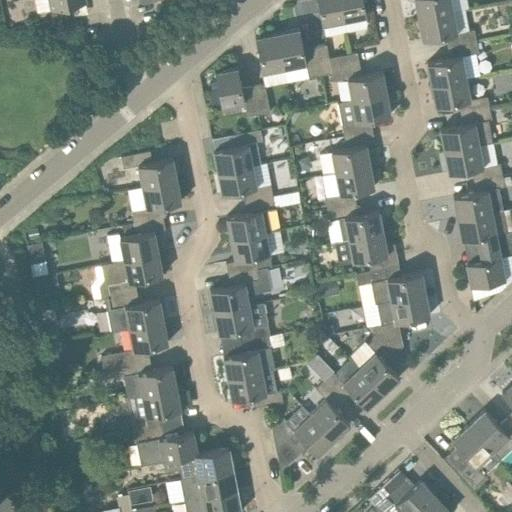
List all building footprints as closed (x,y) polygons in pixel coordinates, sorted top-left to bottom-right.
[(85,3),(84,0),(48,0),(52,21),(73,17),(71,6),(85,3)] [(344,20),(339,0),(316,0),(322,24),(344,20)] [(362,0),(339,0),(344,20),(366,16),(362,0)] [(414,0),(418,17),(453,11),(450,0),(414,0)] [(453,11),(418,17),(422,40),(445,35),(447,47),(476,41),(474,29),(457,33),(453,11)] [(277,33),(284,68),(305,63),(308,78),(320,76),(315,47),(303,49),(299,29),(277,33)] [(284,68),(277,33),(255,37),(262,72),(284,68)] [(476,41),(447,47),(450,58),(427,62),(431,84),(466,78),(462,56),(479,53),(476,41)] [(315,47),(320,76),(331,73),(330,68),(329,57),(326,44),(315,47)] [(329,57),(330,68),(359,63),(357,52),(329,57)] [(330,68),(331,73),(333,81),(347,78),(351,100),(386,93),(382,71),(362,75),(359,63),(330,68)] [(246,117),(258,115),(253,86),(242,88),(238,68),(214,72),(221,107),(244,102),(246,117)] [(466,78),(431,84),(436,106),(458,102),(460,113),(489,108),(487,96),(470,100),(466,78)] [(253,86),(258,115),(261,128),(273,126),(264,84),(253,86)] [(386,93),(351,100),(337,103),(341,125),(344,136),(372,131),(370,120),(390,115),(386,93)] [(489,108),(460,113),(463,125),(440,129),(444,151),(479,145),(492,142),(488,120),(491,120),(489,108)] [(213,150),(218,172),(252,165),(261,163),(257,142),(262,141),(260,129),(231,135),(233,146),(213,150)] [(372,131),(344,136),(346,147),(331,150),(331,152),(319,154),(323,175),(335,172),(370,166),(365,144),(375,143),(372,131)] [(479,145),(444,151),(449,173),(471,169),(473,180),(502,175),(500,163),(483,166),(479,145)] [(138,165),(142,187),(176,180),(172,158),(152,162),(150,151),(121,157),(123,168),(138,165)] [(252,165),(218,172),(222,194),(242,190),(244,202),(273,196),(271,184),(256,187),(252,165)] [(370,166),(335,172),(339,194),(325,197),(327,209),(356,203),(354,192),(374,188),(370,166)] [(502,175),(473,180),(476,192),(453,196),(457,217),(503,208),(498,186),(504,185),(502,175)] [(176,180),(142,187),(142,188),(127,190),(132,212),(134,223),(163,217),(161,206),(181,202),(176,180)] [(280,194),(281,203),(303,200),(302,192),(280,194)] [(273,196),(244,202),(246,213),(226,217),(231,239),(265,232),(279,230),(275,208),(273,196)] [(356,203),(327,209),(317,211),(319,219),(329,217),(330,221),(344,218),(348,239),(383,233),(378,211),(358,215),(356,203)] [(504,208),(503,208),(457,217),(462,240),(484,236),(486,247),(511,242),(511,228),(508,230),(504,208)] [(163,217),(134,223),(136,235),(119,238),(118,233),(107,236),(112,262),(123,260),(158,253),(154,231),(165,229),(163,217)] [(37,227),(27,229),(29,238),(39,236),(37,227)] [(228,273),(266,266),(271,265),(269,254),(265,232),(231,239),(235,261),(226,262),(228,273)] [(383,233),(348,239),(352,260),(353,261),(368,259),(370,270),(398,264),(396,253),(387,254),(383,233)] [(27,244),(31,263),(46,260),(42,241),(27,244)] [(511,242),(486,247),(489,258),(466,263),(470,286),(505,279),(500,256),(511,254),(511,242)] [(158,253),(123,260),(112,262),(95,265),(97,275),(91,284),(94,299),(105,297),(105,299),(136,292),(134,281),(162,275),(158,253)] [(49,274),(46,260),(31,263),(33,277),(49,274)] [(398,264),(370,270),(356,273),(358,283),(372,280),(376,302),(377,302),(425,293),(421,271),(401,276),(398,264)] [(214,312),(249,305),(246,293),(270,288),(266,266),(228,273),(230,285),(210,289),(214,312)] [(37,295),(59,291),(56,274),(34,278),(37,295)] [(320,297),(339,293),(336,279),(318,282),(320,297)] [(136,292),(105,299),(111,331),(128,327),(129,329),(163,322),(159,300),(138,304),(136,292)] [(425,293),(377,302),(381,325),(374,326),(375,337),(403,346),(398,322),(430,316),(425,293)] [(241,341),(269,335),(263,302),(249,305),(214,312),(218,334),(239,330),(241,341)] [(163,322),(129,329),(133,350),(102,357),(104,368),(149,359),(147,348),(167,344),(163,322)] [(58,323),(45,325),(48,338),(60,335),(58,323)] [(333,332),(332,324),(325,325),(326,334),(333,332)] [(227,379),(275,369),(270,347),(272,347),(269,335),(241,341),(243,353),(223,356),(227,379)] [(368,344),(365,341),(349,357),(350,358),(359,367),(383,393),(399,377),(385,362),(403,346),(375,337),(368,344)] [(383,393),(359,367),(350,358),(334,374),(333,372),(324,380),(344,401),(352,393),(366,408),(383,393)] [(149,359),(104,368),(106,378),(137,372),(142,395),(176,389),(172,366),(152,370),(149,359)] [(275,369),(227,379),(231,401),(252,397),(254,407),(282,402),(280,391),(279,391),(275,369)] [(344,401),(324,380),(315,388),(325,399),(309,414),(333,440),(350,424),(336,409),(344,401)] [(511,383),(502,393),(511,404),(511,412),(508,417),(511,421),(511,383)] [(176,389),(142,395),(146,417),(131,420),(134,431),(162,426),(160,415),(180,411),(176,389)] [(511,421),(508,417),(499,425),(484,409),(468,425),(492,450),(500,459),(511,447),(511,421)] [(333,440),(309,414),(293,429),(283,419),(272,429),(281,471),(299,453),(294,448),(303,440),(317,455),(333,440)] [(492,450),(468,425),(452,440),(457,447),(449,455),(467,474),(475,483),(501,460),(500,459),(492,450)] [(162,426),(134,431),(140,464),(162,460),(163,462),(163,461),(197,455),(197,454),(193,432),(164,437),(162,426)] [(197,454),(197,455),(163,461),(165,470),(181,467),(183,479),(233,469),(228,447),(197,454)] [(233,469),(183,479),(187,501),(237,491),(233,469)] [(376,505),(400,482),(394,475),(369,498),(376,505)] [(418,511),(436,496),(420,479),(414,485),(406,476),(400,482),(376,505),(367,511),(418,511)] [(78,497),(87,496),(84,479),(74,481),(78,497)] [(136,489),(137,500),(154,498),(153,488),(136,489)] [(240,511),(237,491),(187,501),(189,511),(240,511)] [(125,511),(131,511),(128,494),(116,496),(118,507),(119,511),(125,511)] [(436,496),(418,511),(451,511),(436,496)]
